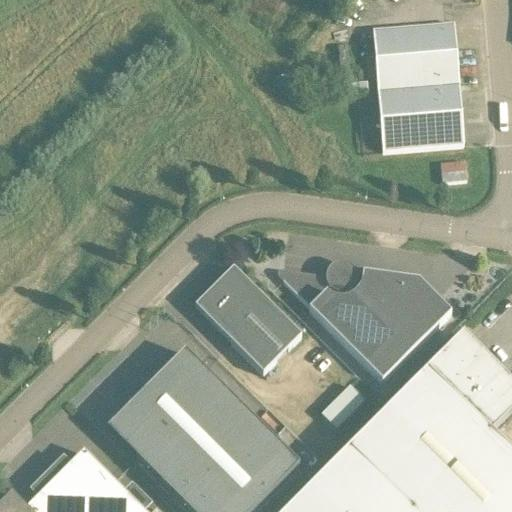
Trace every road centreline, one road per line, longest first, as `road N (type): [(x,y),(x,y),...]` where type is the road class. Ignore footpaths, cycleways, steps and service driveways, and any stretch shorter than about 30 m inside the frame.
road 1 (residential): [(511,236),(260,209),(218,223),(171,259),(0,429)]
road 2 (residential): [(511,185),(497,0)]
